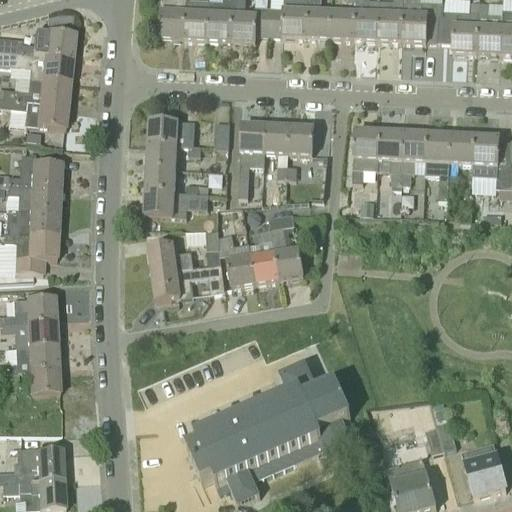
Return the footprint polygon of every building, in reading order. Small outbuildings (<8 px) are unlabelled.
[(184,45),(185,6),(185,0),(176,0),(176,4),(162,3),(160,44),(184,45)] [(232,48),(233,0),(223,0),(223,8),(209,7),(208,46),(232,48)] [(269,42),(271,13),(255,12),(254,20),(245,19),(245,0),(233,0),(232,48),(255,49),(256,42),(269,42)] [(269,42),(305,43),(306,0),(297,0),(298,1),(283,1),(282,14),(271,13),(269,42)] [(330,45),(332,16),(320,15),(319,0),(306,0),(305,43),(330,45)] [(378,47),(380,6),(365,5),(365,0),(355,0),(356,6),(355,17),(354,46),(378,47)] [(402,48),(404,0),(393,0),(393,7),(380,6),(378,47),(402,48)] [(438,21),(443,21),(443,17),(444,8),(442,8),(442,0),(404,0),(402,48),(425,49),(426,48),(437,48),(438,21)] [(208,46),(209,7),(185,6),(184,45),(208,46)] [(476,60),(479,9),(469,8),(469,18),(443,17),(443,21),(438,21),(437,48),(453,49),(452,59),(476,60)] [(500,61),(502,20),(488,20),(489,9),(479,9),(476,60),(500,61)] [(354,46),(355,17),(332,16),(330,45),(354,46)] [(511,61),(511,16),(503,16),(502,20),(500,61),(511,61)] [(0,58),(72,66),(75,40),(47,37),(34,36),(33,51),(21,50),(22,46),(0,43),(0,58)] [(70,89),(72,66),(0,58),(0,70),(16,72),(30,74),(29,85),(70,89)] [(0,105),(67,113),(70,89),(29,85),(27,97),(0,94),(0,105)] [(64,135),(67,113),(0,105),(0,113),(25,117),(24,130),(64,135)] [(148,150),(177,151),(188,151),(193,152),(195,128),(149,125),(148,150)] [(228,153),(230,128),(215,127),(213,152),(228,153)] [(264,160),(266,131),(242,129),(239,181),(238,205),(247,205),(249,171),(264,172),(264,160)] [(288,161),(289,132),(266,131),(264,160),(278,161),(288,161)] [(289,132),(288,161),(298,162),(312,163),(314,133),(289,132)] [(378,170),(379,136),(355,135),(352,191),(362,191),(363,178),(377,179),(378,170)] [(400,191),(403,137),(379,136),(378,170),(390,170),(390,179),(392,179),(391,191),(400,191)] [(414,180),(414,171),(426,171),(427,138),(403,137),(400,191),(410,191),(411,180),(414,180)] [(39,148),(39,139),(25,138),(25,147),(39,148)] [(449,173),(451,140),(427,138),(426,171),(425,181),(439,181),(438,207),(448,208),(448,194),(449,182),(449,173)] [(451,140),(449,173),(473,175),(474,141),(451,140)] [(474,141),(473,175),(473,183),(496,184),(495,195),(500,195),(499,203),(511,203),(511,177),(511,171),(498,172),(499,142),(474,141)] [(176,175),(177,151),(148,150),(147,173),(176,175)] [(201,152),(193,152),(188,151),(187,161),(200,162),(201,152)] [(21,183),(7,183),(7,193),(59,197),(61,171),(34,170),(35,163),(21,162),(21,183)] [(287,184),(287,173),(277,172),(276,183),(287,184)] [(175,201),(176,175),(147,173),(145,199),(175,201)] [(287,173),(287,184),(297,185),(298,173),(287,173)] [(458,182),(449,182),(448,194),(458,194),(458,182)] [(185,201),(208,202),(209,193),(186,192),(185,201)] [(58,220),(59,197),(7,193),(6,203),(18,203),(17,218),(58,220)] [(185,201),(175,201),(145,199),(144,223),(186,225),(187,215),(207,216),(208,202),(185,201)] [(372,222),(373,207),(360,206),(360,221),(372,222)] [(500,231),(500,214),(486,214),(485,230),(500,231)] [(57,244),(58,220),(17,218),(16,230),(5,229),(4,241),(57,244)] [(268,227),(278,285),(303,281),(298,253),(286,255),(283,233),(294,231),(292,219),(268,222),(268,225),(268,227)] [(255,289),(278,285),(268,227),(262,228),(263,236),(260,236),(262,247),(258,248),(260,259),(250,260),(255,289)] [(218,236),(206,236),(207,248),(207,256),(220,256),(219,243),(218,236)] [(56,266),(57,244),(4,241),(4,249),(15,249),(14,278),(42,279),(42,265),(56,266)] [(255,289),(250,260),(249,249),(233,252),(232,242),(219,243),(220,256),(220,261),(226,260),(231,293),(255,289)] [(152,281),(193,275),(192,258),(179,260),(178,249),(175,249),(175,248),(173,249),(173,248),(148,251),(152,281)] [(193,275),(152,281),(155,307),(180,304),(180,303),(192,302),(190,285),(208,283),(210,299),(224,298),(221,271),(193,275)] [(0,331),(3,331),(56,329),(54,303),(12,305),(13,322),(0,322),(0,331)] [(15,354),(57,352),(56,329),(3,331),(4,341),(15,340),(15,354)] [(29,377),(58,376),(57,352),(15,354),(16,368),(5,368),(5,378),(17,377),(29,377)] [(317,397),(305,369),(279,380),(288,400),(194,442),(197,449),(186,454),(202,489),(213,484),(216,492),(227,487),(238,511),(259,501),(253,488),(325,456),(329,466),(354,455),(342,427),(350,424),(335,389),(317,397)] [(58,376),(29,377),(30,401),(59,400),(58,376)] [(5,378),(5,388),(18,387),(17,377),(5,378)] [(437,428),(445,457),(456,453),(448,425),(437,428)] [(432,460),(445,457),(437,428),(436,429),(437,432),(425,435),(432,460)] [(461,459),(473,503),(506,494),(494,450),(461,459)] [(0,489),(2,489),(64,487),(63,457),(24,458),(24,472),(17,472),(17,478),(0,478),(0,489)] [(397,511),(434,511),(422,464),(387,473),(397,511)] [(64,511),(64,487),(2,489),(3,501),(19,500),(19,507),(25,507),(24,511),(64,511)]
